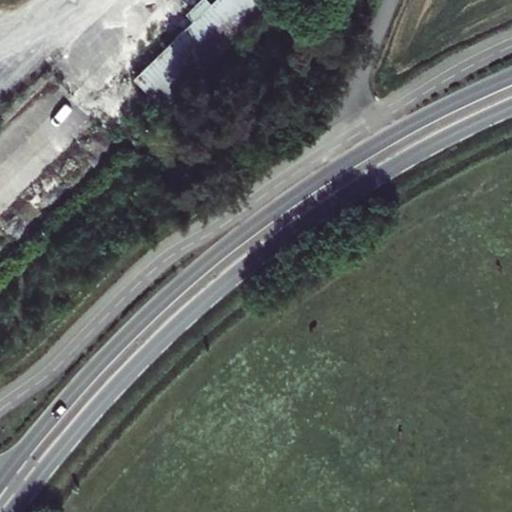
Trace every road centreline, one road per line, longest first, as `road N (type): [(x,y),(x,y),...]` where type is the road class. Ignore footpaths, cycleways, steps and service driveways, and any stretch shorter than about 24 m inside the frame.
road 1 (secondary): [(511,77),(364,152),(218,253),(76,392),(0,484)]
road 2 (secondary): [(13,511),(119,383),(237,273),(394,167),(511,107)]
